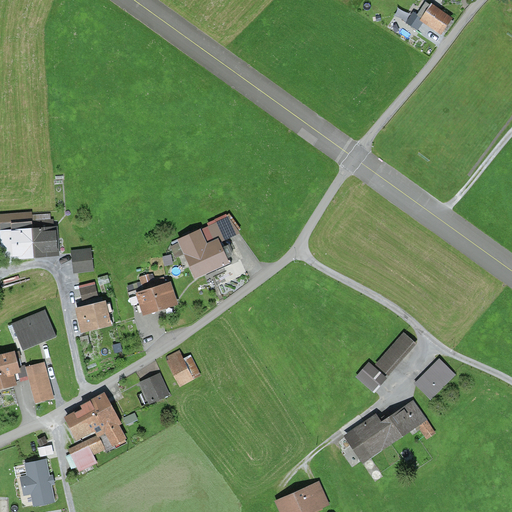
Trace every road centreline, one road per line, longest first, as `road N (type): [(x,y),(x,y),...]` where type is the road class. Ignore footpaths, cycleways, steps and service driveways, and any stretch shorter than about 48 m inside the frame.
road 1 (residential): [(291,253),(365,141),(480,0)]
road 2 (residential): [(53,416),(180,338),(291,253)]
road 3 (residential): [(511,383),(433,344),(389,304),(291,253)]
